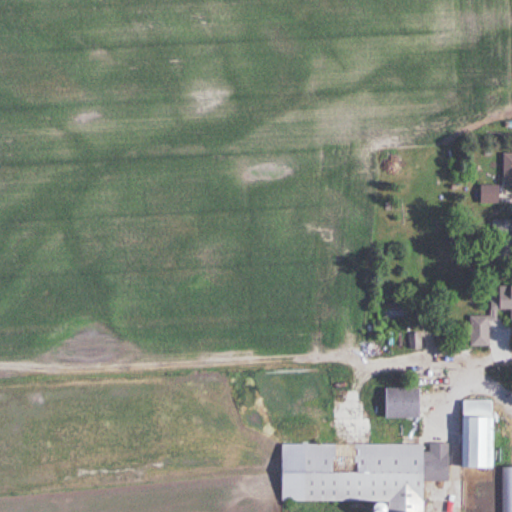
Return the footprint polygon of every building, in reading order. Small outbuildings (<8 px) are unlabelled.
[(501,188),(511,187),(511,153),(501,154),(501,188)] [(478,205),(496,205),(496,186),(478,186),(478,205)] [(511,219),(490,219),(490,252),(511,252),(511,219)] [(511,285),(494,285),(494,310),(508,310),(508,323),(511,322),(511,285)] [(376,322),(404,322),(404,304),(376,304),(376,322)] [(469,347),(488,347),(488,318),(469,318),(469,347)] [(381,419),(416,419),(416,389),(381,389),(381,419)] [(490,468),(490,400),(459,400),(459,468),(490,468)] [(278,501),(387,503),(386,511),(422,511),(423,482),(446,483),(446,446),(278,444),(278,501)] [(501,511),(511,511),(511,466),(502,466),(501,511)]
